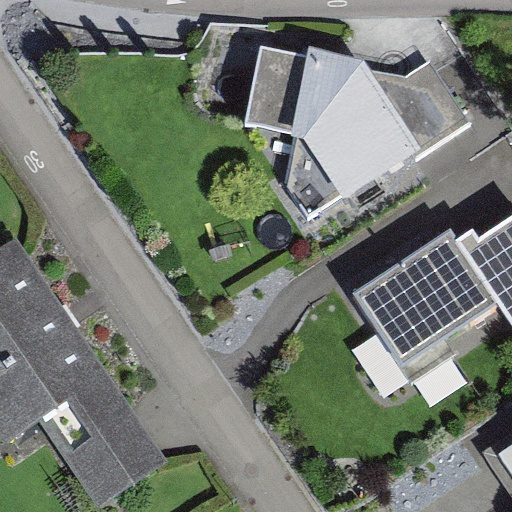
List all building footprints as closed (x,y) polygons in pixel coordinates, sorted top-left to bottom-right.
[(360,76),(264,57),(250,128),(310,141),(348,196),(413,152),(382,109),(360,76)] [(437,73),(382,109),(413,152),(422,163),(474,129),(437,73)] [(429,219),(342,278),(392,359),(511,289),(511,210),(506,201),(449,241),(429,219)] [(2,224),(0,225),(0,419),(5,426),(56,394),(80,424),(52,446),(84,493),(160,437),(2,224)] [(511,411),(490,426),(511,462),(511,411)]
